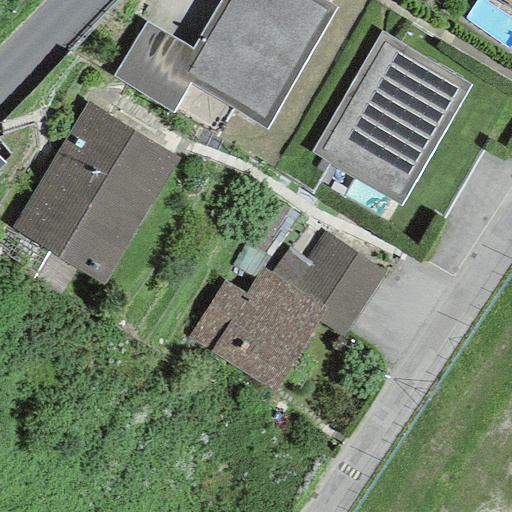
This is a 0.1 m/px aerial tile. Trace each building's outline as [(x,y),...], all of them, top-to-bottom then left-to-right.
[(263,129),(335,7),(322,0),(220,0),(190,50),(145,23),(112,77),(173,113),(189,85),(263,129)] [(399,206),(469,85),(378,33),(308,154),(399,206)] [(104,286),(179,158),(84,102),(9,230),(104,286)] [(286,249),(270,274),(325,308),(316,321),(342,338),(384,273),(320,232),(303,259),(286,249)] [(185,341),(273,394),(316,321),(325,308),(270,274),(259,268),(244,293),(222,280),(185,341)]
